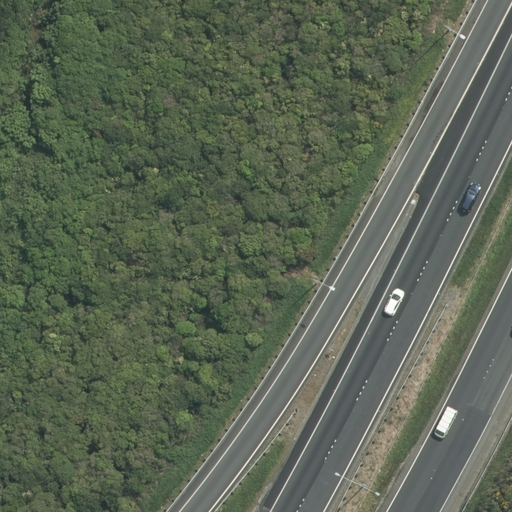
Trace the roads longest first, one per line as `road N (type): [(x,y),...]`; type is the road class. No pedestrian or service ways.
road 1 (motorway): [(196,511),(235,466),(375,237),(496,0)]
road 2 (motorway): [(294,511),(511,83)]
road 3 (motorway): [(511,318),(406,511)]
